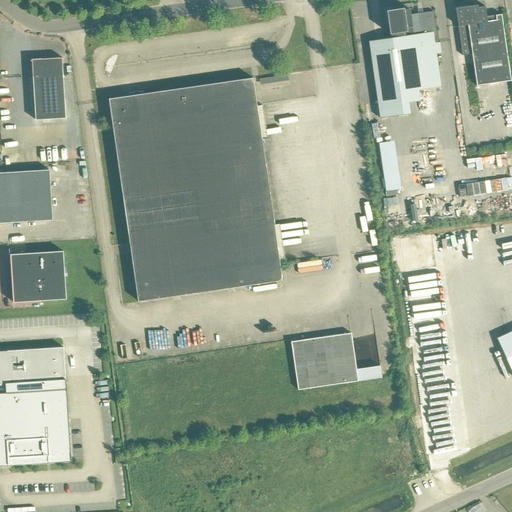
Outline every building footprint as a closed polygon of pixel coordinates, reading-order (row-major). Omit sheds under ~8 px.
[(413,14),(411,3),(385,7),(389,33),(391,33),(392,38),(368,41),(379,118),(410,113),(407,91),(441,86),(434,43),(437,42),(433,11),(413,14)] [(510,81),(501,14),(486,16),(484,6),(478,7),(477,5),(455,8),(462,55),(471,54),(476,86),(510,81)] [(62,58),(31,59),(35,119),(65,118),(62,58)] [(144,93),(130,95),(108,98),(138,301),(282,280),(252,78),(144,93)] [(0,222),(52,219),(49,169),(0,172),(0,222)] [(493,197),(495,209),(511,206),(511,202),(510,194),(493,197)] [(470,202),(459,202),(460,213),(471,213),(470,202)] [(63,251),(10,254),(13,302),(66,299),(63,251)] [(511,330),(496,338),(511,371),(511,330)] [(351,333),(339,334),(291,341),(298,389),(382,377),(380,365),(356,368),(351,333)] [(0,465),(70,461),(63,347),(0,350),(0,465)]
